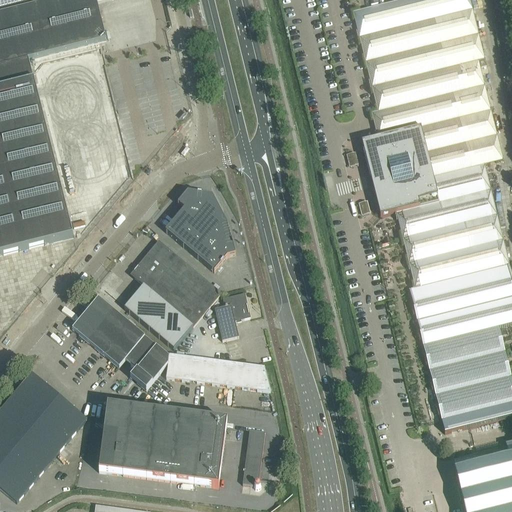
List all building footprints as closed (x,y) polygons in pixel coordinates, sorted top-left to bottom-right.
[(0,0),(0,257),(73,239),(29,61),(106,42),(96,4),(112,0),(0,0)] [(484,60),(469,0),(408,0),(353,14),(377,113),(371,115),(378,140),(360,145),(378,219),(394,215),(415,290),(413,291),(409,291),(445,435),(511,418),(511,382),(499,329),(511,326),(511,275),(510,267),(485,166),(503,162),(478,62),(484,60)] [(235,256),(227,227),(212,198),(188,194),(178,205),(184,211),(165,233),(214,274),(227,258),(235,256)] [(221,295),(159,244),(133,275),(136,278),(134,280),(143,287),(194,329),(221,295)] [(174,352),(194,329),(143,287),(124,311),(174,352)] [(251,319),(245,295),(223,300),(225,308),(215,310),(222,343),(239,339),(235,323),(251,319)] [(98,300),(72,331),(119,370),(125,363),(136,372),(130,379),(146,393),(168,366),(169,359),(98,300)] [(271,394),(264,369),(169,357),(169,359),(168,366),(167,381),(271,394)] [(0,490),(17,505),(87,421),(32,375),(0,413),(0,490)] [(218,489),(227,424),(107,408),(99,474),(218,489)] [(258,484),(265,435),(250,432),(242,487),(253,488),(253,489),(255,491),(258,492),(261,490),(261,487),(259,484),(258,484)] [(508,459),(454,472),(463,511),(511,511),(511,444),(505,446),(508,459)]
